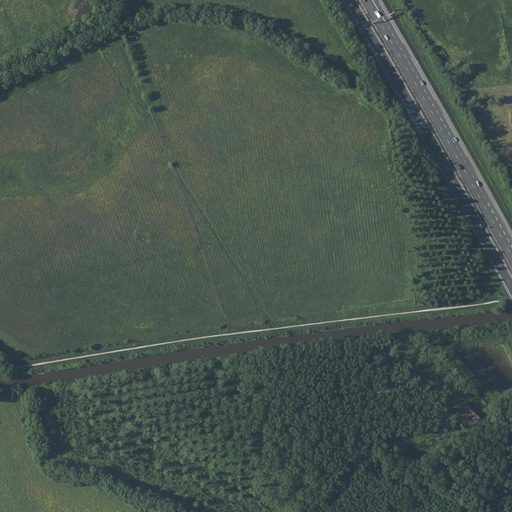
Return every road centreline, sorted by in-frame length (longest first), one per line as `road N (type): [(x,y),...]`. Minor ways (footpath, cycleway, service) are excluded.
road 1 (track): [(511,306),(497,300),(0,369)]
road 2 (track): [(0,71),(73,35),(165,13),(246,21),(337,76)]
road 3 (trunk): [(349,0),(511,288)]
road 4 (trunk): [(511,253),(388,33)]
